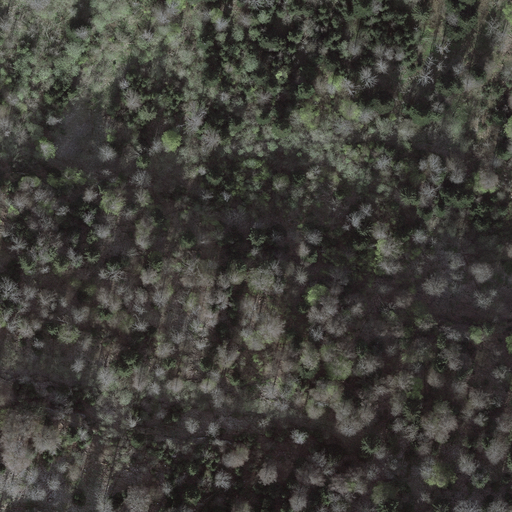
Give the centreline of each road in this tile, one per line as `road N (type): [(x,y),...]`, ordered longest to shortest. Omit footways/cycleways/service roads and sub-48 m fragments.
road 1 (track): [(0,364),(349,430),(397,429)]
road 2 (track): [(0,142),(125,166),(193,152),(315,145)]
